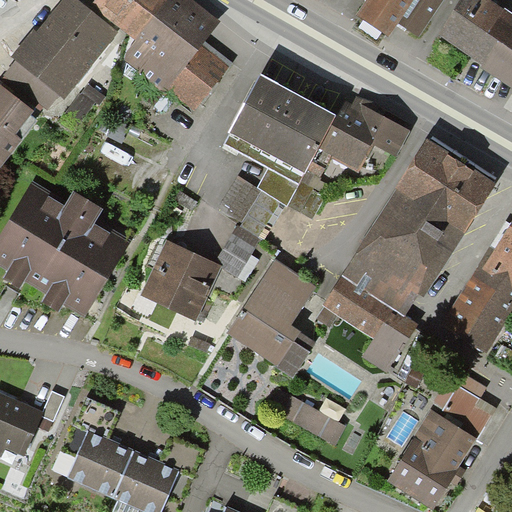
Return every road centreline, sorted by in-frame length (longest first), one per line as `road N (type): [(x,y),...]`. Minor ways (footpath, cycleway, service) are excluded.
road 1 (residential): [(0,341),(89,354),(140,373),(285,460),(392,511)]
road 2 (secondary): [(511,149),(255,0)]
